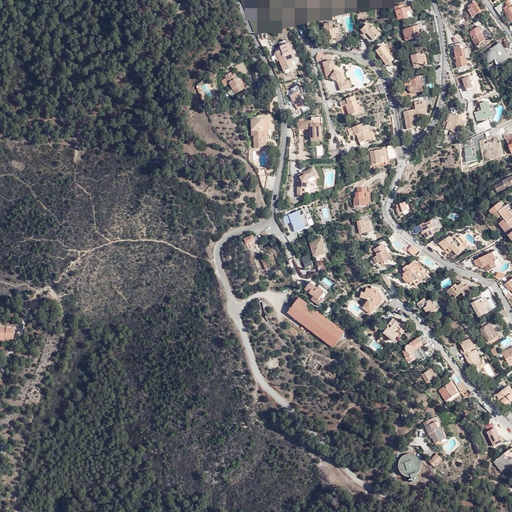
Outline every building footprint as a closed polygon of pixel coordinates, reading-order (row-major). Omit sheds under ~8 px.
[(397,14),(413,10),(411,0),(403,2),(402,0),(397,0),(394,1),(397,14)] [(468,0),(476,10),(481,7),(478,2),(476,4),(473,0),(468,0)] [(511,2),(510,0),(508,0),(503,4),(511,16),(511,15),(511,2)] [(489,21),(495,17),(492,13),(486,17),(489,21)] [(319,37),(332,34),(330,23),(322,24),(320,20),(314,21),(319,37)] [(410,37),(411,38),(426,34),(423,21),(405,26),(403,27),(404,30),(406,30),(407,37),(410,37)] [(485,34),(477,22),(466,29),(474,43),(477,41),(476,39),(485,34)] [(366,37),(373,44),(379,37),(371,30),(369,32),(366,29),(360,35),(364,38),(366,37)] [(285,70),(298,63),(292,49),(293,48),(288,39),(280,43),(280,44),(275,46),(276,50),(280,57),(285,70)] [(451,43),(453,48),(456,54),(457,58),(454,59),(457,66),(468,62),(460,40),(451,43)] [(505,52),(498,41),(484,50),(488,56),(493,53),(496,58),(505,52)] [(387,64),(389,62),(393,59),(382,46),(375,52),(386,65),(387,64)] [(419,63),(425,62),(423,52),(420,52),(419,51),(410,53),(413,65),(418,64),(418,61),(419,61),(419,63)] [(439,59),(439,51),(430,53),(431,60),(439,59)] [(333,61),(331,55),(324,57),(327,69),(329,69),(330,73),(332,73),(338,77),(340,86),(347,84),(345,77),(345,75),(342,71),(343,69),(336,64),(335,60),(333,61)] [(229,69),(223,72),(226,76),(233,90),(243,84),(237,73),(235,74),(233,70),(231,72),(229,69)] [(410,70),(406,71),(408,78),(402,80),(403,84),(405,84),(405,86),(404,87),(405,89),(408,88),(408,92),(421,89),(420,82),(418,82),(417,77),(420,77),(419,71),(411,73),(410,70)] [(460,70),(453,73),(458,87),(464,84),(467,92),(476,88),(470,72),(462,75),(460,70)] [(350,115),(357,112),(354,102),(356,102),(354,96),(347,98),(347,100),(340,102),(341,106),(346,104),(350,115)] [(416,109),(413,109),(415,117),(428,114),(425,99),(415,101),(416,109)] [(476,120),(492,114),(486,99),(478,102),(480,108),(478,112),(474,113),(476,120)] [(413,109),(404,111),(407,129),(417,127),(415,117),(413,109)] [(440,124),(453,129),(455,124),(459,126),(462,118),(445,111),(440,124)] [(320,114),(310,114),(310,118),(297,118),(297,125),(310,125),(310,137),(318,136),(318,121),(321,121),(320,114)] [(268,116),(252,115),(252,132),(254,132),(254,144),(264,144),(264,138),(262,138),(262,132),(266,132),(267,132),(268,116)] [(361,124),(360,121),(346,125),(348,132),(354,130),(357,140),(374,135),(372,129),(369,130),(367,123),(361,124)] [(386,159),(393,157),(390,146),(382,149),(386,159)] [(379,165),(377,147),(363,150),(365,166),(369,165),(370,167),(379,165)] [(298,190),(304,190),(305,190),(305,184),(306,184),(306,179),(309,178),(310,180),(318,175),(313,165),(300,171),(300,174),(299,175),(298,190)] [(260,178),(269,175),(266,166),(255,167),(260,178)] [(505,183),(511,179),(509,177),(511,175),(510,172),(501,177),(502,177),(493,182),(497,188),(505,183)] [(260,178),(265,186),(269,175),(260,178)] [(370,196),(370,189),(368,189),(368,185),(357,185),(358,189),(356,190),(355,193),(353,193),(354,204),(367,203),(367,202),(367,196),(370,196)] [(399,210),(404,209),(404,207),(408,206),(406,198),(396,201),(399,210)] [(505,204),(501,199),(490,207),(497,216),(503,212),(505,215),(500,220),(507,228),(511,224),(511,209),(507,203),(505,204)] [(298,224),(300,228),(312,223),(307,211),(302,213),(300,208),(291,212),(296,222),(295,225),(295,226),(298,224)] [(441,209),(423,218),(430,231),(441,226),(438,219),(444,216),(441,209)] [(286,221),(292,219),(290,213),(283,215),(286,221)] [(360,231),(372,228),(370,218),(365,219),(365,216),(357,218),(360,231)] [(375,220),(378,224),(384,221),(382,216),(375,220)] [(426,224),(423,218),(417,222),(420,227),(426,224)] [(250,247),(256,245),(254,240),(256,239),(257,237),(255,232),(246,236),(250,247)] [(467,237),(462,232),(456,232),(452,236),(450,234),(439,241),(446,248),(448,246),(450,245),(453,248),(458,253),(467,244),(467,237)] [(313,256),(324,251),(318,238),(307,243),(313,256)] [(377,253),(380,257),(382,255),(384,258),(393,254),(387,243),(386,244),(383,239),(375,244),(380,251),(377,253)] [(421,247),(415,242),(411,246),(414,251),(421,247)] [(419,256),(425,253),(422,248),(416,251),(419,256)] [(473,258),(476,263),(479,261),(481,265),(487,267),(488,267),(489,268),(497,264),(496,262),(502,260),(496,248),(473,258)] [(305,268),(312,264),(308,256),(301,259),(305,268)] [(319,268),(325,265),(323,259),(316,262),(319,268)] [(424,271),(426,273),(428,272),(428,268),(415,259),(413,260),(415,263),(416,262),(422,268),(426,270),(424,271)] [(417,277),(419,280),(422,278),(422,276),(426,273),(424,271),(426,270),(422,268),(416,262),(415,263),(413,260),(404,266),(406,269),(404,271),(405,273),(404,274),(408,281),(411,280),(412,281),(414,279),(417,277)] [(498,269),(496,275),(499,277),(505,274),(504,273),(504,271),(498,269)] [(326,289),(320,284),(319,285),(315,282),(317,280),(312,277),(309,282),(307,281),(304,285),(314,293),(312,296),(320,302),(323,298),(320,296),(326,289)] [(464,293),(472,287),(468,281),(465,283),(460,281),(458,283),(455,284),(454,283),(446,288),(450,293),(452,291),(455,294),(461,290),(464,293)] [(366,302),(374,309),(383,296),(380,287),(374,286),(373,287),(367,286),(366,290),(362,290),(361,295),(366,297),(369,298),(366,302)] [(330,289),(328,287),(326,289),(320,296),(323,298),(330,289)] [(345,331),(297,294),(292,299),(295,301),(288,311),(333,346),(345,331)] [(422,304),(426,300),(427,297),(426,296),(420,300),(417,296),(413,300),(417,306),(421,303),(422,304)] [(369,298),(366,297),(360,304),(363,306),(366,302),(369,298)] [(430,298),(429,301),(429,303),(425,305),(428,310),(430,309),(431,311),(438,306),(435,301),(437,299),(430,297),(430,298)] [(384,309),(388,304),(390,302),(386,299),(380,306),(384,309)] [(477,314),(489,307),(485,301),(481,303),(478,299),(473,302),(472,301),(469,303),(477,314)] [(371,312),(374,309),(366,302),(363,306),(371,312)] [(369,314),(371,312),(363,306),(362,308),(369,314)] [(395,317),(393,319),(391,317),(387,322),(388,323),(384,328),(393,336),(396,332),(398,333),(404,325),(402,323),(404,321),(400,318),(399,320),(395,317)] [(11,321),(4,321),(3,332),(11,332),(12,323),(10,323),(11,321)] [(486,335),(488,338),(496,333),(488,321),(479,325),(482,329),(480,330),(484,337),(486,335)] [(426,341),(421,333),(405,343),(406,345),(404,344),(401,346),(401,348),(403,352),(401,354),(407,364),(415,359),(411,352),(412,350),(426,341)] [(462,353),(468,360),(479,351),(475,346),(472,348),(470,346),(473,344),(467,337),(458,344),(461,348),(459,350),(461,353),(462,353)] [(448,351),(453,357),(458,353),(453,346),(448,351)] [(511,349),(511,348),(508,350),(506,349),(500,353),(507,362),(511,359),(511,349)] [(479,351),(468,360),(471,365),(473,363),(482,374),(486,371),(479,361),(484,358),(479,351)] [(435,373),(431,366),(429,367),(421,371),(426,379),(435,373)] [(465,385),(459,377),(452,382),(458,390),(465,385)] [(454,391),(446,380),(436,388),(443,398),(454,391)] [(506,383),(503,385),(511,396),(507,399),(508,400),(511,396),(511,395),(509,391),(510,390),(506,383)] [(507,399),(511,396),(503,385),(493,392),(501,403),(507,399)] [(511,411),(507,408),(501,413),(509,417),(511,411)] [(412,414),(413,413),(412,412),(412,411),(412,410),(412,409),(411,409),(404,410),(405,416),(406,417),(407,417),(408,417),(409,417),(410,417),(410,416),(411,416),(411,415),(412,414)] [(435,435),(434,436),(437,441),(443,438),(445,439),(449,437),(438,419),(437,419),(435,415),(428,419),(423,422),(429,432),(432,430),(435,435)] [(500,425),(498,422),(495,425),(504,436),(508,433),(507,433),(506,431),(500,425)] [(492,425),(484,429),(487,434),(489,438),(491,443),(501,438),(498,433),(496,434),(492,425)] [(510,469),(511,466),(511,448),(510,446),(491,462),(499,471),(506,465),(510,469)] [(417,475),(422,471),(418,467),(419,465),(419,461),(418,457),(415,453),(411,452),(407,451),(403,454),(400,457),(399,461),(399,465),(401,469),(404,471),(408,472),(412,471),(417,475)] [(439,451),(429,459),(435,465),(444,457),(439,451)]
